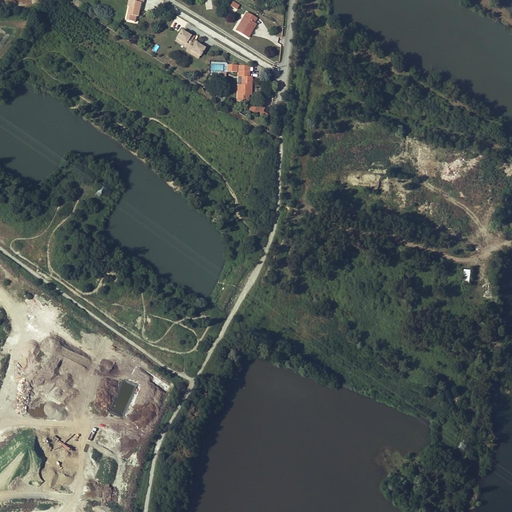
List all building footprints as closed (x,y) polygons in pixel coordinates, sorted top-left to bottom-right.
[(236,12),(239,4),(232,1),(228,9),(236,12)] [(137,9),(139,10),(140,6),(130,3),(129,3),(128,6),(124,20),(133,22),(135,16),(137,9)] [(245,18),(237,30),(247,38),(256,24),(254,23),(252,22),(255,18),(247,12),(243,17),(245,18)] [(235,29),(237,30),(245,18),(243,17),(235,29)] [(186,32),(181,29),(176,37),(185,42),(183,45),(187,47),(193,38),(194,35),(190,33),(189,34),(186,32)] [(185,42),(176,37),(174,39),(183,45),(185,42)] [(199,55),(204,47),(199,44),(195,42),(196,40),(193,38),(187,47),(185,50),(189,52),(190,49),(199,55)] [(198,57),(199,55),(190,49),(189,52),(198,57)] [(248,65),(237,65),(237,70),(245,71),(245,76),(248,76),(248,71),(248,65)] [(251,76),(248,76),(245,76),(245,71),(237,70),(236,76),(240,76),(240,84),(236,84),(236,94),(236,101),(247,101),(247,95),(247,84),(251,85),(251,76)] [(263,111),(264,109),(250,103),(247,110),(266,118),(268,113),(263,111)] [(464,269),(462,282),(469,283),(471,270),(464,269)]
